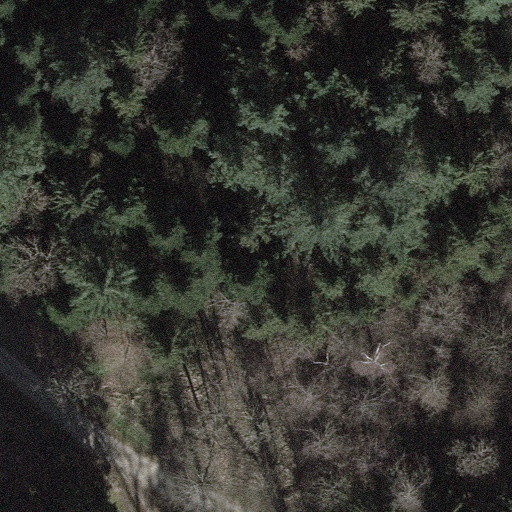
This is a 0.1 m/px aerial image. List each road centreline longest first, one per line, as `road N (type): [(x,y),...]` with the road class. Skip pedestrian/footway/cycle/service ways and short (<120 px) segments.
road 1 (track): [(109,457),(0,351)]
road 2 (track): [(223,511),(109,457)]
